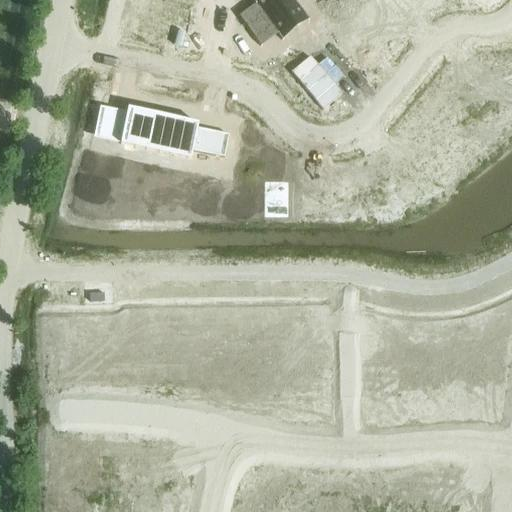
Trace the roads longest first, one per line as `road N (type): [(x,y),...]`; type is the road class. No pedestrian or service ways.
road 1 (residential): [(511,15),(505,25),(449,30),(424,47),(357,128),(340,134),(322,133),(247,93),(52,46)]
road 2 (unclassified): [(0,380),(6,270),(52,46)]
road 3 (residential): [(232,435),(326,450),(448,444),(511,451)]
road 4 (residential): [(66,413),(232,435)]
